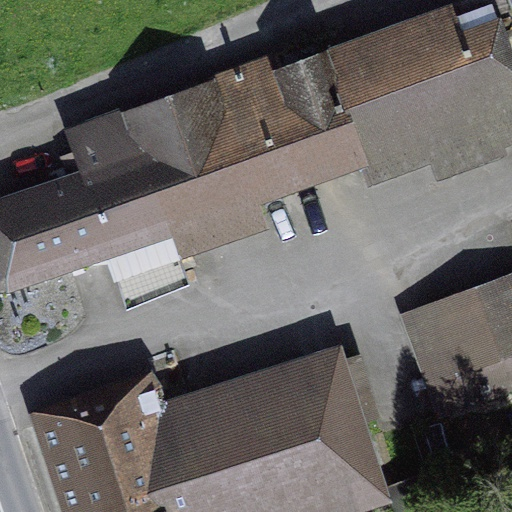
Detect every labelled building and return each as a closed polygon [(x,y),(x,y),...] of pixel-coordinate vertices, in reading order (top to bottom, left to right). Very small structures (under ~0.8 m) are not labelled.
[(511,77),(511,56),(506,38),(511,36),(511,24),(503,0),(471,0),(445,9),(449,21),(329,63),(327,59),(282,74),(277,59),(128,111),(180,258),(183,257),(180,249),(263,220),(253,190),(436,126),(450,163),(496,147),(493,139),(511,131),(511,100),(505,80),(511,77)] [(128,307),(189,286),(180,258),(128,111),(70,131),(80,161),(67,167),(72,184),(0,209),(0,280),(105,243),(128,307)] [(436,304),(406,315),(440,412),(511,386),(511,291),(441,316),(436,304)] [(321,511),(340,506),(296,370),(165,413),(157,384),(58,418),(88,511),(321,511)] [(442,511),(437,499),(401,511),(442,511)]
